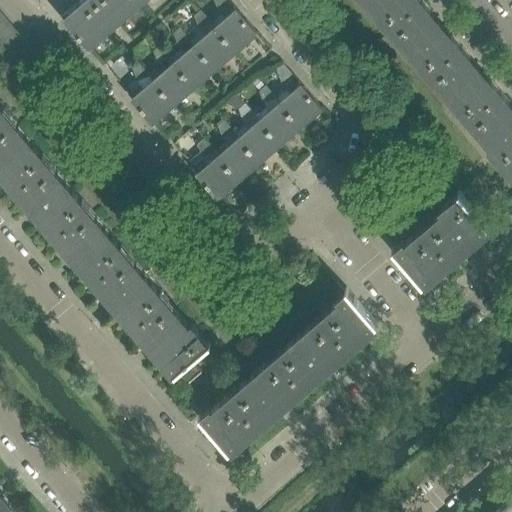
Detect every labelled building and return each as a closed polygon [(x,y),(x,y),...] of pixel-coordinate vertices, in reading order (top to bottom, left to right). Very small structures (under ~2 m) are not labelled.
[(102,9),(95,0),(84,0),(64,18),(87,45),(114,22),(102,9)] [(114,22),(139,0),(95,0),(102,9),(114,22)] [(365,0),(388,26),(417,0),(365,0)] [(443,28),(436,20),(435,19),(431,15),(434,13),(422,0),(417,0),(388,26),(427,71),(460,43),(448,30),(445,32),(442,28),(443,28)] [(256,31),(236,7),(214,26),(234,48),(235,49),(236,49),(234,47),(254,30),(256,31)] [(210,22),(199,9),(192,15),(197,26),(210,22)] [(0,40),(13,30),(6,22),(8,20),(0,25),(0,40)] [(234,48),(214,26),(194,44),(213,65),(214,67),(215,66),(214,65),(234,48)] [(190,40),(180,27),(173,33),(178,44),(190,40)] [(0,48),(4,53),(20,39),(15,32),(17,31),(16,30),(14,32),(13,30),(0,40),(0,48)] [(12,62),(29,48),(24,43),(26,41),(24,43),(20,39),(4,53),(12,62)] [(482,73),(475,65),(474,64),(474,65),(471,61),(473,59),(460,43),(427,71),(466,117),(499,89),(487,75),(485,77),(482,73)] [(170,57),(159,44),(152,50),(157,61),(170,57)] [(213,65),(194,44),(173,61),(192,83),(194,85),(195,84),(193,82),(213,65)] [(20,71),(36,57),(33,54),(35,52),(35,51),(33,53),(29,48),(12,62),(20,71)] [(27,80),(44,66),(43,65),(45,63),(44,63),(42,64),(36,57),(20,71),(27,80)] [(192,83),(173,61),(152,79),(172,101),(173,102),(174,102),(173,100),(192,83)] [(149,75),(138,62),(131,68),(136,79),(149,75)] [(294,75),(283,63),(276,65),(281,80),(294,75)] [(36,90),(54,74),(54,73),(52,75),(44,66),(27,80),(36,90)] [(172,101),(152,79),(132,97),(152,120),(153,119),(152,118),(172,101)] [(321,106),(301,82),(279,101),(298,123),(300,125),(301,124),(299,122),(319,105),(320,107),(321,106)] [(276,97),(266,84),(259,90),(263,102),(276,97)] [(511,108),(510,106),(511,104),(499,89),(466,117),(490,144),(487,146),(503,165),(511,157),(511,108)] [(298,123),(279,101),(259,119),(278,141),(279,142),(280,142),(279,140),(298,123)] [(255,115),(245,102),(238,108),(243,119),(255,115)] [(0,123),(10,115),(0,104),(0,123)] [(49,161),(10,115),(0,123),(0,166),(2,168),(5,172),(3,174),(16,189),(49,161)] [(235,132),(224,119),(217,125),(222,136),(235,132)] [(278,141),(259,119),(239,136),(257,158),(259,160),(259,159),(258,158),(278,141)] [(215,149),(205,136),(198,142),(202,154),(215,149)] [(257,158),(239,136),(218,154),(237,176),(238,178),(239,177),(238,175),(257,158)] [(237,176),(218,154),(197,172),(217,196),(218,195),(217,193),(237,176)] [(511,157),(503,165),(511,174),(511,157)] [(88,207),(64,179),(49,161),(16,189),(28,203),(31,201),(34,205),(33,205),(34,206),(41,214),(45,218),(42,220),(56,235),(88,207)] [(464,244),(475,234),(487,224),(488,225),(489,224),(459,190),(458,190),(459,192),(440,208),(442,210),(422,227),(450,260),(466,246),(464,244)] [(127,252),(88,207),(56,235),(68,249),(70,247),(73,251),(79,259),(80,260),(81,259),(84,263),(82,265),(94,280),(127,252)] [(450,260),(422,227),(405,242),(403,240),(394,247),(393,246),(392,247),(422,282),(423,281),(422,280),(434,269),(436,272),(450,260)] [(167,298),(127,252),(94,280),(107,295),(109,293),(112,296),(112,297),(120,305),(123,309),(121,311),(134,326),(167,298)] [(376,321),(359,301),(346,286),(345,287),(346,288),(337,296),(339,298),(321,314),(348,347),(364,334),(362,332),(374,321),(375,322),(376,321)] [(189,324),(167,298),(134,326),(146,340),(149,338),(175,369),(174,370),(175,371),(177,369),(187,381),(201,369),(201,368),(201,369),(191,357),(210,341),(209,340),(208,341),(191,322),(189,324)] [(329,360),(333,357),(335,359),(348,347),(321,314),(275,354),(304,386),(318,373),(316,371),(320,368),(329,361),(329,360)] [(283,400),(287,396),(289,399),(304,386),(275,354),(231,392),(259,424),(272,413),(270,410),(274,407),(275,408),(279,404),(283,400)] [(259,424),(231,392),(211,409),(209,406),(201,414),(200,413),(199,414),(229,448),(230,447),(229,446),(241,436),(243,438),(259,424)] [(17,511),(19,511),(1,491),(0,489),(0,511),(17,511)] [(511,511),(511,496),(503,504),(510,511),(511,511)]
